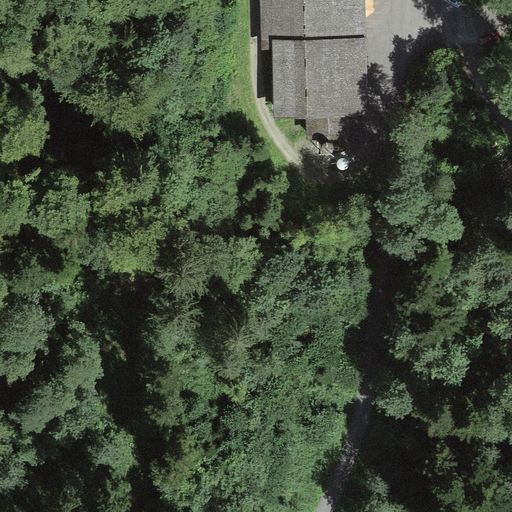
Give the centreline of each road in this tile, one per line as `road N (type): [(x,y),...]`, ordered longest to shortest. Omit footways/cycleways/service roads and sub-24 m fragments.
road 1 (unclassified): [(398,0),(369,376),(354,447),(323,511)]
road 2 (track): [(256,0),(263,102),(307,170),(322,177),(352,170),(367,154),(394,79)]
road 3 (residential): [(85,0),(0,204)]
road 4 (track): [(511,136),(447,26)]
